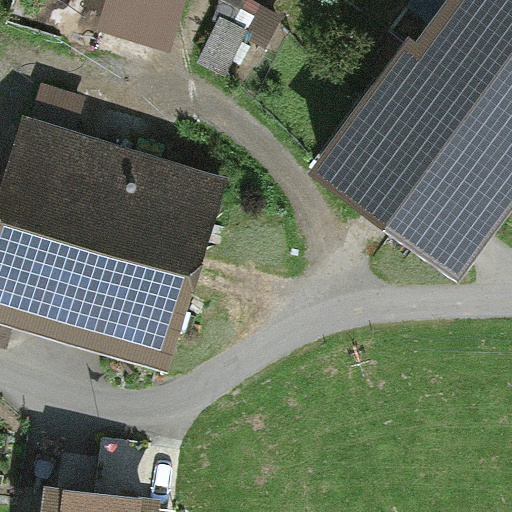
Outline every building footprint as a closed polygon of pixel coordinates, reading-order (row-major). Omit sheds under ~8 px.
[(107,0),(103,17),(159,34),(169,0),(107,0)] [(232,0),(202,66),(232,80),(266,7),(250,0),(232,0)] [(409,37),(310,171),(456,279),(511,204),(511,0),(445,0),(415,42),(409,37)] [(0,196),(0,321),(171,372),(230,176),(25,115),(0,196)] [(49,495),(47,511),(152,511),(153,505),(49,495)]
